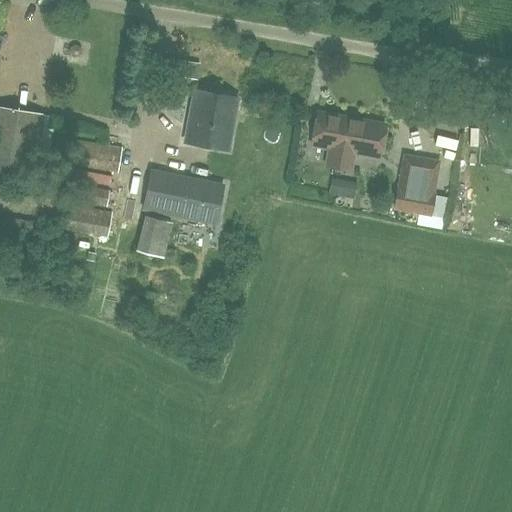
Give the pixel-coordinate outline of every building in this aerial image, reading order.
[(195,91),(185,144),(227,152),(237,99),(195,91)] [(41,116),(0,109),(0,174),(30,179),(41,116)] [(326,168),(335,170),(344,120),(318,115),(312,148),(330,151),(326,168)] [(344,120),(335,170),(350,172),(353,155),(379,160),(385,128),(344,120)] [(84,161),(124,167),(127,149),(87,143),(84,161)] [(434,193),(414,190),(420,157),(404,154),(394,208),(429,215),(432,200),(434,193)] [(143,209),(215,225),(222,187),(150,172),(143,209)] [(338,179),(334,192),(355,198),(358,184),(338,179)] [(107,239),(111,214),(67,206),(62,231),(107,239)] [(163,258),(170,224),(143,219),(135,252),(163,258)]
